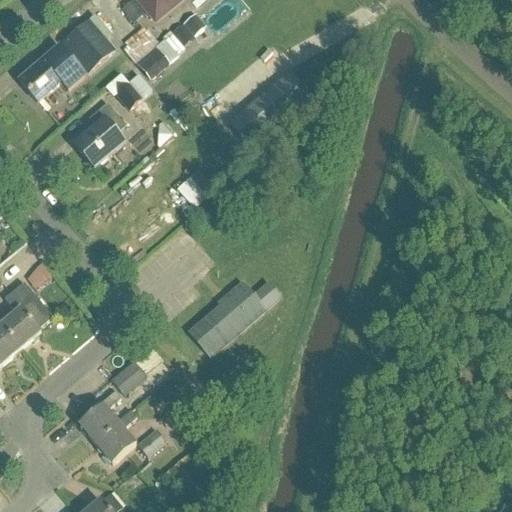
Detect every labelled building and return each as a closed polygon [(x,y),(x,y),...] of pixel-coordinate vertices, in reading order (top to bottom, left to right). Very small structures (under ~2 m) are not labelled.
[(139,0),(137,3),(156,26),(185,1),(183,0),(139,0)] [(196,18),(183,29),(195,43),(207,32),(196,18)] [(64,50),(88,79),(115,56),(90,27),(64,50)] [(195,43),(183,29),(173,38),(184,51),(195,43)] [(124,54),(136,69),(160,49),(148,34),(124,54)] [(160,49),(136,69),(150,86),(187,55),(172,38),(160,49)] [(60,52),(20,86),(38,107),(61,87),(68,95),(85,81),(60,52)] [(290,78),(229,130),(249,154),(311,103),(290,78)] [(116,102),(130,117),(143,106),(129,90),(116,102)] [(97,133),(75,151),(95,174),(124,148),(117,139),(126,131),(107,109),(89,124),(97,133)] [(195,211),(217,193),(199,173),(178,191),(195,211)] [(189,338),(211,363),(281,303),(269,289),(254,302),(242,288),(225,303),(219,308),(221,311),(189,338)] [(16,319),(5,328),(2,330),(22,355),(41,338),(39,335),(53,323),(24,289),(5,305),(16,319)] [(0,366),(3,371),(22,355),(2,330),(5,328),(0,322),(0,366)] [(112,386),(125,402),(147,383),(134,367),(112,386)] [(155,401),(167,408),(176,395),(164,387),(155,401)] [(80,431),(96,450),(120,430),(118,427),(108,415),(121,404),(116,397),(101,409),(103,411),(80,431)] [(96,450),(113,469),(137,449),(124,434),(137,423),(131,416),(118,427),(120,430),(96,450)] [(142,452),(149,461),(167,447),(159,439),(142,452)]
